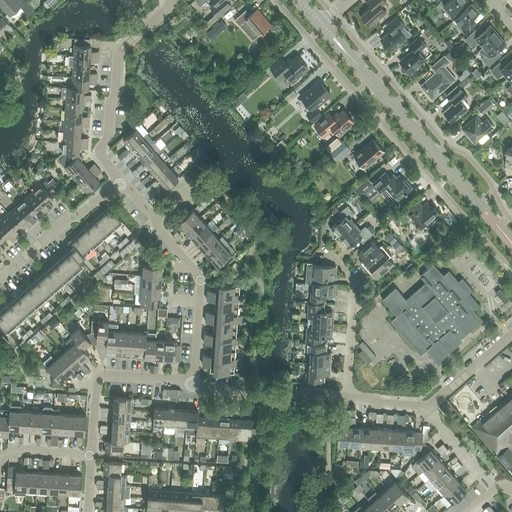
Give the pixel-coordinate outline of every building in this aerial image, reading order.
[(27,16),(34,10),(27,3),(24,0),(17,0),(0,0),(0,4),(9,15),(10,15),(12,17),(14,17),(22,10),(27,16)] [(35,0),(30,0),(27,3),(34,10),(40,5),(35,0)] [(48,0),(43,5),(46,8),(47,9),(57,0),(48,0)] [(194,0),(195,0),(200,6),(207,0),(211,0),(217,7),(213,11),(218,17),(231,6),(227,1),(227,0),(194,0)] [(360,16),(370,27),(386,12),(381,6),(386,2),(384,0),(368,0),(366,2),(371,7),(360,16)] [(453,20),(455,18),(462,12),(458,7),(466,0),(448,0),(443,5),(447,9),(445,10),(453,20)] [(462,12),(455,18),(459,22),(457,24),(465,33),(474,25),(470,21),(479,13),(471,4),(462,12)] [(234,20),(239,26),(244,21),(256,35),(270,22),(259,9),(250,16),(245,11),(234,20)] [(214,15),(205,23),(208,27),(218,20),(214,15)] [(380,39),(391,51),(406,38),(399,30),(404,25),(397,16),(386,26),(390,30),(380,39)] [(0,30),(2,33),(10,26),(3,17),(0,19),(0,30)] [(218,22),(212,28),(214,31),(217,28),(220,31),(224,28),(218,22)] [(478,41),(483,47),(498,34),(490,25),(479,34),(475,30),(465,39),(472,47),(478,41)] [(429,29),(423,34),(427,39),(433,34),(429,29)] [(498,34),(483,47),(479,51),(483,56),(481,58),(488,66),(499,57),(495,52),(506,43),(498,34)] [(419,51),(426,45),(419,36),(409,45),(413,50),(400,61),(410,73),(425,59),(419,51)] [(74,44),(74,55),(98,57),(99,51),(91,51),(91,45),(85,44),(86,39),(75,38),(74,41),(74,44)] [(454,45),(450,49),(455,55),(458,53),(458,52),(459,51),(454,45)] [(450,52),(446,55),(452,61),(456,58),(450,52)] [(74,55),(73,66),(90,67),(90,61),(98,62),(98,57),(74,55)] [(444,56),(431,68),(435,73),(427,80),(421,86),(432,98),(455,79),(443,66),(449,61),(444,56)] [(281,81),(287,76),(293,82),(299,76),(298,75),(306,68),(297,57),(287,65),(282,60),(271,70),(281,81)] [(504,73),(509,78),(511,74),(511,59),(504,67),(500,62),(491,70),(498,78),(504,73)] [(73,66),(72,77),(97,78),(97,73),(89,72),(90,67),(73,66)] [(476,69),(471,73),(476,79),(481,75),(476,69)] [(72,77),(72,87),(83,88),(83,89),(88,89),(88,83),(96,84),(97,78),(72,77)] [(313,111),(307,116),(313,122),(320,115),(315,109),(330,95),(319,82),(301,97),(313,111)] [(449,118),(452,122),(467,109),(461,101),(467,96),(457,85),(447,93),(454,102),(443,111),(446,115),(445,116),(448,120),(449,118)] [(61,98),(66,98),(90,100),(91,94),(83,94),(83,89),(83,88),(72,87),(62,87),(61,98)] [(293,91),(285,98),(288,102),(297,95),(293,91)] [(238,97),(233,101),(237,107),(243,102),(238,97)] [(66,98),(65,109),(82,110),(82,105),(90,105),(90,100),(66,98)] [(495,105),(490,99),(478,110),(483,115),(495,105)] [(65,109),(64,120),(89,121),(89,116),(81,116),(82,110),(65,109)] [(322,135),(331,127),(339,136),(349,127),(348,126),(353,121),(343,110),(334,119),(329,113),(314,126),(322,135)] [(487,118),(482,122),(476,115),(463,127),(467,131),(466,132),(475,143),(494,126),(487,118)] [(64,120),(64,131),(80,132),(81,126),(89,127),(89,121),(64,120)] [(175,131),(178,135),(179,134),(183,131),(180,128),(179,126),(175,131)] [(123,140),(130,148),(143,137),(135,129),(123,140)] [(64,131),(63,141),(88,143),(88,137),(80,137),(80,132),(64,131)] [(143,137),(130,148),(137,156),(150,145),(154,142),(147,134),(143,137)] [(337,139),(325,148),(330,153),(341,144),(337,139)] [(190,140),(185,144),(189,149),(194,145),(190,140)] [(282,140),(275,145),(280,150),(286,144),(282,140)] [(354,156),(365,168),(383,152),(377,145),(378,144),(375,140),(374,141),(373,140),(354,156)] [(61,146),(61,151),(62,151),(62,152),(66,153),(79,154),(79,153),(79,148),(87,148),(88,143),(63,141),(63,146),(61,146)] [(137,156),(144,164),(161,150),(154,142),(150,145),(137,156)] [(343,142),(331,153),(338,160),(350,150),(343,142)] [(118,156),(119,158),(128,150),(127,148),(118,156)] [(128,150),(119,158),(120,159),(130,151),(128,150)] [(151,172),(164,161),(168,158),(161,150),(144,164),(151,172)] [(58,160),(72,175),(84,164),(81,160),(83,158),(79,154),(66,153),(58,160)] [(151,172),(159,180),(171,169),(164,161),(151,172)] [(72,175),(79,183),(98,167),(94,163),(88,168),(84,164),(72,175)] [(132,172),(133,174),(143,166),(141,164),(132,172)] [(143,166),(133,174),(135,176),(144,167),(143,166)] [(98,167),(79,183),(87,192),(93,186),(99,181),(95,176),(101,171),(98,167)] [(171,169),(159,180),(166,189),(179,178),(171,169)] [(303,169),(299,173),(302,177),(307,173),(303,169)] [(386,195),(390,193),(397,201),(401,198),(405,194),(406,194),(407,193),(407,192),(412,188),(405,180),(403,180),(399,175),(396,178),(393,174),(389,177),(385,172),(363,192),(371,201),(381,192),(384,195),(386,195)] [(52,178),(47,182),(52,187),(57,183),(52,178)] [(46,179),(33,191),(49,210),(53,206),(48,200),(52,196),(48,191),(52,187),(47,182),(46,179)] [(146,189),(148,190),(157,182),(155,180),(146,189)] [(157,182),(148,190),(149,192),(158,184),(157,182)] [(33,191),(24,198),(35,211),(39,207),(45,213),(49,210),(33,191)] [(24,198),(16,205),(33,224),(37,220),(31,214),(35,211),(24,198)] [(404,209),(416,223),(416,222),(422,228),(426,224),(429,227),(441,216),(434,207),(433,209),(427,202),(424,204),(420,204),(416,199),(404,209)] [(16,205),(8,212),(19,225),(23,221),(29,227),(33,224),(16,205)] [(331,228),(339,238),(356,223),(351,217),(354,214),(347,206),(337,214),(342,219),(337,223),(336,223),(334,224),(335,225),(331,228)] [(25,291),(4,309),(0,312),(0,331),(14,347),(18,343),(8,331),(84,264),(80,259),(84,256),(123,222),(111,208),(83,232),(72,242),(76,246),(25,291)] [(178,222),(185,229),(199,217),(193,209),(178,222)] [(384,210),(380,214),(387,222),(395,214),(392,211),(384,210)] [(8,212),(0,220),(16,238),(21,235),(15,228),(19,225),(8,212)] [(185,229),(191,237),(206,224),(199,217),(185,229)] [(0,220),(0,219),(0,235),(3,239),(7,236),(12,242),(16,238),(0,220)] [(356,223),(339,238),(347,247),(351,244),(352,245),(353,243),(353,242),(358,238),(362,243),(372,235),(372,234),(366,228),(365,226),(361,229),(356,223)] [(191,237),(198,244),(212,231),(206,224),(191,237)] [(370,225),(366,228),(372,234),(375,231),(370,225)] [(198,244),(204,251),(218,238),(212,231),(198,244)] [(392,234),(387,239),(392,245),(392,244),(398,240),(392,234)] [(204,251),(210,258),(228,243),(221,236),(218,238),(204,251)] [(117,244),(120,247),(129,240),(126,237),(117,244)] [(136,237),(119,252),(123,257),(140,242),(136,237)] [(361,263),(365,268),(386,250),(382,244),(379,247),(373,240),(358,253),(364,260),(361,263)] [(392,244),(392,245),(397,250),(403,246),(398,240),(392,244)] [(228,243),(210,258),(217,266),(234,251),(228,243)] [(386,250),(365,268),(370,273),(373,271),(379,278),(394,264),(388,258),(391,255),(386,250)] [(106,254),(98,261),(101,264),(109,257),(110,256),(107,253),(106,254)] [(111,259),(93,275),(97,279),(115,264),(111,259)] [(143,265),(143,275),(162,276),(163,266),(155,266),(155,260),(147,260),(147,265),(143,265)] [(230,266),(234,271),(240,267),(236,262),(230,266)] [(407,300),(395,287),(382,299),(396,316),(391,321),(420,354),(426,350),(437,362),(461,341),(457,335),(465,328),(468,332),(482,320),(472,309),(478,304),(468,293),(472,290),(462,278),(458,281),(448,270),(443,275),(433,264),(420,276),(425,282),(411,295),(411,296),(407,300)] [(305,283),(314,283),(326,284),(326,278),(333,279),(334,273),(336,273),(336,267),(306,265),(305,283)] [(143,275),(142,284),(161,286),(162,276),(143,275)] [(80,289),(81,290),(83,292),(92,284),(89,281),(80,289)] [(314,283),(314,290),(311,290),(310,301),(322,301),(323,295),(334,296),(335,290),(333,290),(333,284),(326,284),(314,283)] [(142,284),(141,294),(160,295),(161,286),(142,284)] [(208,290),(207,295),(227,296),(228,285),(215,284),(215,294),(212,294),(213,290),(208,290)] [(228,285),(227,296),(245,297),(245,294),(239,293),(240,286),(228,285)] [(508,299),(500,289),(495,293),(505,303),(508,299)] [(160,295),(141,294),(141,304),(160,305),(160,295)] [(59,303),(62,306),(71,299),(68,295),(59,303)] [(214,297),(214,306),(226,307),(227,296),(207,295),(207,300),(212,300),(212,297),(214,297)] [(227,296),(226,307),(238,308),(239,300),(245,301),(245,297),(227,296)] [(309,305),(308,317),(308,323),(312,323),(332,324),(333,317),(332,317),(332,312),(326,312),(326,311),(322,311),(322,306),(309,305)] [(206,312),(206,316),(225,318),(226,307),(214,306),(213,316),(211,316),(211,312),(206,312)] [(226,307),(225,318),(243,319),(243,315),(238,315),(238,308),(226,307)] [(40,320),(43,323),(52,315),(49,312),(40,320)] [(213,318),(212,328),(225,328),(225,318),(206,316),(205,322),(210,322),(211,318),(213,318)] [(55,317),(48,323),(52,327),(59,321),(55,317)] [(168,317),(168,325),(179,326),(180,318),(168,317)] [(225,318),(225,328),(237,329),(237,322),(243,322),(243,319),(225,318)] [(97,330),(91,332),(95,344),(96,343),(96,339),(106,340),(107,330),(108,330),(109,321),(98,320),(97,330)] [(332,324),(312,323),(312,329),(307,329),(306,341),(320,342),(320,336),(324,337),(325,336),(331,336),(331,331),(332,331),(332,324)] [(106,340),(106,349),(116,350),(117,331),(117,325),(108,325),(108,330),(107,330),(106,340)] [(70,334),(72,336),(83,348),(91,341),(94,344),(95,344),(91,332),(85,334),(78,327),(70,334)] [(205,333),(204,338),(224,339),(225,328),(212,328),(212,337),(210,337),(210,333),(205,333)] [(225,328),(224,339),(242,340),(242,337),(236,337),(237,329),(225,328)] [(22,336),(24,340),(33,332),(30,329),(22,336)] [(126,331),(117,331),(116,350),(125,350),(126,331)] [(136,332),(126,331),(125,350),(135,351),(136,332)] [(147,333),(136,332),(135,351),(145,352),(145,338),(146,338),(147,333)] [(42,339),(37,333),(33,336),(37,339),(38,341),(42,339)] [(145,352),(144,358),(154,358),(156,339),(156,333),(147,333),(146,338),(145,338),(145,352)] [(65,343),(69,347),(82,361),(89,355),(83,348),(72,336),(65,343)] [(212,340),(211,349),(223,350),(224,339),(204,338),(204,343),(209,343),(209,340),(212,340)] [(165,340),(156,339),(154,358),(164,359),(165,340)] [(224,339),(223,350),(235,351),(236,343),(242,344),(242,340),(224,339)] [(175,340),(165,340),(164,359),(174,360),(175,350),(180,350),(180,344),(175,344),(175,340)] [(362,341),(358,344),(363,349),(369,356),(372,359),(375,356),(362,341)] [(309,362),(309,363),(330,364),(331,353),(323,353),(324,346),(307,345),(307,352),(310,352),(310,362),(309,362)] [(69,347),(62,353),(64,356),(74,368),(77,365),(79,367),(80,366),(81,368),(84,368),(85,366),(86,366),(82,361),(69,347)] [(203,354),(203,360),(222,361),(223,350),(211,349),(210,358),(208,358),(208,355),(203,354)] [(359,353),(358,353),(367,363),(367,364),(368,363),(372,360),(372,359),(369,356),(363,349),(362,349),(359,353)] [(223,350),(222,361),(240,362),(240,358),(235,358),(235,351),(223,350)] [(62,353),(54,360),(67,374),(74,368),(62,353)] [(51,355),(43,362),(47,366),(60,381),(67,374),(54,360),(51,355)] [(209,371),(222,372),(222,361),(203,360),(203,364),(208,365),(208,361),(210,361),(209,371)] [(222,361),(222,372),(234,373),(234,365),(240,365),(240,362),(222,361)] [(330,364),(309,363),(309,364),(310,364),(309,373),(305,373),(305,380),(321,381),(322,375),(329,375),(330,364)] [(511,391),(506,396),(472,427),(479,436),(508,468),(511,464),(511,391)] [(55,393),(54,398),(57,398),(57,401),(65,401),(65,398),(64,396),(64,395),(64,394),(60,393),(57,393),(55,393)] [(114,397),(113,408),(131,409),(132,398),(114,397)] [(32,406),(32,411),(31,430),(41,431),(43,412),(38,412),(38,407),(32,406)] [(43,408),(43,412),(41,431),(52,432),(53,413),(53,409),(52,408),(44,407),(43,408)] [(0,434),(8,435),(9,429),(10,410),(0,408),(0,434)] [(113,408),(113,418),(130,419),(131,409),(113,408)] [(153,426),(164,426),(165,408),(154,408),(153,426)] [(164,426),(175,427),(176,409),(165,408),(164,426)] [(53,413),(52,432),(63,433),(64,413),(60,413),(60,410),(53,409),(53,413)] [(175,427),(186,428),(187,410),(176,409),(175,427)] [(21,410),(10,410),(9,429),(20,430),(21,410)] [(32,411),(21,410),(20,430),(31,430),(32,411)] [(186,428),(185,434),(196,434),(196,429),(197,416),(198,416),(198,411),(187,410),(186,428)] [(75,414),(64,413),(63,433),(73,433),(75,414)] [(86,415),(75,414),(73,433),(84,434),(86,415)] [(196,434),(208,435),(209,417),(198,416),(197,416),(196,429),(196,434)] [(208,435),(218,436),(220,418),(209,417),(208,435)] [(349,426),(348,445),(359,446),(360,427),(355,426),(356,423),(355,422),(355,419),(354,417),(350,417),(349,426)] [(113,418),(112,429),(130,430),(130,419),(113,418)] [(218,436),(229,437),(230,419),(220,418),(218,436)] [(229,437),(240,437),(241,419),(230,419),(229,437)] [(241,419),(240,437),(251,438),(251,432),(252,426),(252,420),(241,419)] [(337,444),(348,445),(349,426),(338,425),(337,444)] [(359,446),(370,446),(371,427),(360,427),(359,446)] [(370,446),(380,447),(382,428),(371,427),(370,446)] [(380,447),(391,448),(392,429),(382,428),(380,447)] [(112,429),(111,440),(124,441),(129,442),(130,430),(112,429)] [(391,448),(402,449),(403,430),(392,429),(391,448)] [(403,430),(402,449),(401,454),(416,455),(422,446),(423,432),(414,432),(414,431),(403,430)] [(124,441),(111,440),(105,440),(105,451),(123,453),(124,441)] [(140,455),(140,457),(147,458),(147,457),(151,458),(152,444),(141,443),(140,455)] [(419,458),(411,465),(419,474),(423,470),(438,457),(435,453),(436,452),(424,444),(422,446),(416,455),(419,458)] [(163,451),(162,459),(173,459),(173,449),(174,447),(163,447),(163,451)] [(153,450),(153,458),(162,459),(163,451),(153,450)] [(217,454),(216,462),(227,463),(228,455),(217,454)] [(360,460),(359,466),(367,467),(368,467),(369,455),(369,454),(365,454),(364,458),(362,458),(360,460)] [(423,470),(430,478),(445,465),(438,457),(423,470)] [(103,473),(109,474),(121,474),(122,462),(104,461),(103,473)] [(430,478),(438,486),(452,474),(445,465),(430,478)] [(8,466),(7,482),(15,483),(15,489),(15,495),(26,495),(26,490),(27,471),(16,470),(17,467),(8,466)] [(390,468),(390,470),(396,477),(400,470),(401,468),(390,467),(390,468)] [(27,471),(26,490),(37,491),(38,472),(31,471),(27,471)] [(37,491),(48,491),(49,472),(38,472),(37,491)] [(48,491),(58,492),(60,473),(49,472),(48,491)] [(58,492),(69,493),(70,474),(60,473),(58,492)] [(69,493),(69,499),(77,499),(77,497),(80,498),(80,494),(82,475),(70,474),(69,493)] [(109,474),(108,485),(126,486),(127,474),(121,474),(109,474)] [(438,486),(445,495),(459,482),(452,474),(438,486)] [(395,481),(387,488),(399,503),(408,495),(395,481)] [(459,482),(445,495),(452,503),(466,490),(459,482)] [(410,484),(406,489),(411,495),(415,491),(416,491),(410,484)] [(108,485),(107,495),(125,496),(129,497),(130,486),(126,486),(108,485)] [(387,488),(379,496),(391,510),(399,503),(387,488)] [(147,507),(158,508),(159,490),(148,489),(148,493),(147,507)] [(158,508),(169,509),(170,491),(159,490),(158,508)] [(169,509),(180,509),(181,492),(170,491),(169,509)] [(415,491),(411,495),(416,500),(417,501),(420,502),(423,499),(415,491)] [(180,509),(191,510),(192,492),(181,492),(180,509)] [(191,510),(202,511),(203,493),(192,492),(191,510)] [(376,492),(368,499),(371,503),(378,511),(388,511),(391,510),(379,496),(376,492)] [(202,511),(212,511),(214,494),(203,493),(202,511)] [(214,494),(212,511),(217,511),(223,511),(224,507),(225,501),(225,495),(214,494)] [(107,495),(107,506),(124,507),(125,496),(107,495)] [(378,511),(371,503),(362,510),(364,511),(378,511)]
